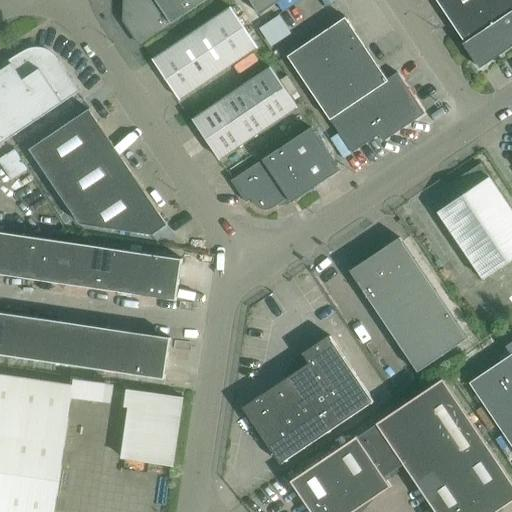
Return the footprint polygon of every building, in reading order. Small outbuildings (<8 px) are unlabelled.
[(124,0),(124,22),(140,46),(207,0),(124,0)] [(250,0),(260,14),(280,0),(250,0)] [(511,0),(435,0),(465,43),(463,44),(480,69),(511,47),(511,0)] [(153,61),(179,101),(257,48),(231,8),(153,61)] [(262,27),(274,45),(293,32),(281,14),(262,27)] [(346,18),(288,57),(352,153),(379,136),(383,142),(425,114),(397,74),(387,80),(346,18)] [(0,145),(79,92),(57,58),(53,54),(48,52),(43,50),(38,50),(33,51),(28,53),(0,71),(0,145)] [(271,68),(193,121),(220,160),(298,108),(289,94),(295,90),(287,76),(280,81),(271,68)] [(56,188),(115,148),(89,110),(30,150),(56,188)] [(311,128),(231,182),(246,203),(251,200),(254,205),(257,208),(260,210),(263,211),(266,211),(270,210),(273,209),(288,199),(292,204),(340,171),(311,128)] [(115,148),(56,188),(80,225),(82,225),(140,186),(115,148)] [(12,178),(27,169),(16,149),(1,158),(12,178)] [(484,280),(511,261),(511,211),(481,164),(447,187),(456,200),(438,213),(484,280)] [(140,186),(82,225),(152,236),(167,226),(140,186)] [(0,233),(0,275),(176,301),(182,260),(0,233)] [(400,238),(351,271),(350,272),(418,373),(468,339),(400,238)] [(0,355),(165,380),(171,339),(0,313),(0,355)] [(374,402),(351,369),(329,336),(303,354),(309,364),(243,408),(281,465),(374,402)] [(511,446),(511,354),(469,383),(511,446)] [(0,511),(54,511),(73,387),(0,376),(0,511)] [(292,482),(312,511),(354,511),(391,487),(385,478),(405,465),(436,511),(497,511),(511,502),(511,482),(444,380),(292,482)] [(125,460),(172,467),(173,467),(183,399),(130,391),(129,400),(133,401),(125,460)]
